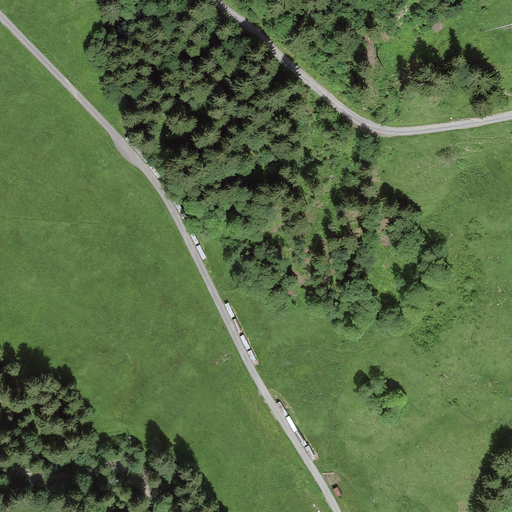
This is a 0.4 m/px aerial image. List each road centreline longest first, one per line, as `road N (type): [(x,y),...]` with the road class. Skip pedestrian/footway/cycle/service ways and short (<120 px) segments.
road 1 (track): [(331,511),(238,352),(151,170),(0,20)]
road 2 (track): [(220,0),(347,116),(373,129),(511,119)]
